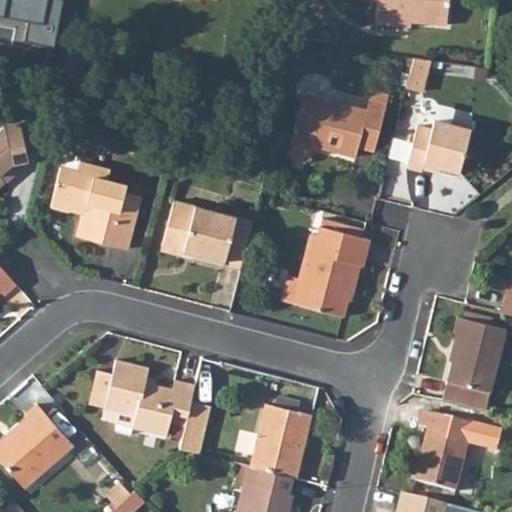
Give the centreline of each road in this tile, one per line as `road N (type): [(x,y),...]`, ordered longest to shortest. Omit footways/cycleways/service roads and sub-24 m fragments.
road 1 (residential): [(0,374),(83,303),(378,381)]
road 2 (residential): [(378,381),(418,271),(449,240)]
road 3 (residential): [(378,381),(348,511)]
